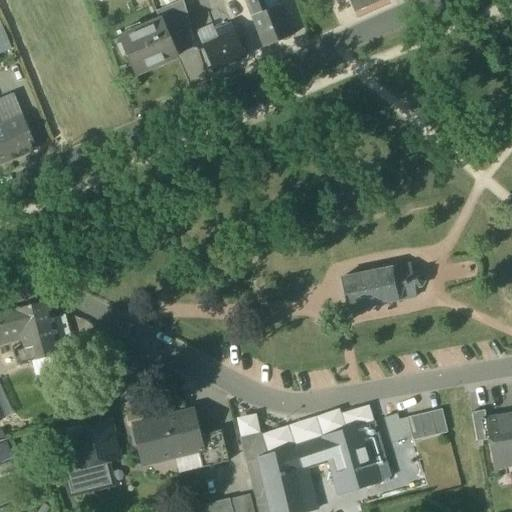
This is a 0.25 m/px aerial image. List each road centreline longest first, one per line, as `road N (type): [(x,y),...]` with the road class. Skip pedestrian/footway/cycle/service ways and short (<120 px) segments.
road 1 (residential): [(511,368),(287,406),(39,282),(0,300)]
road 2 (residential): [(0,191),(437,0)]
